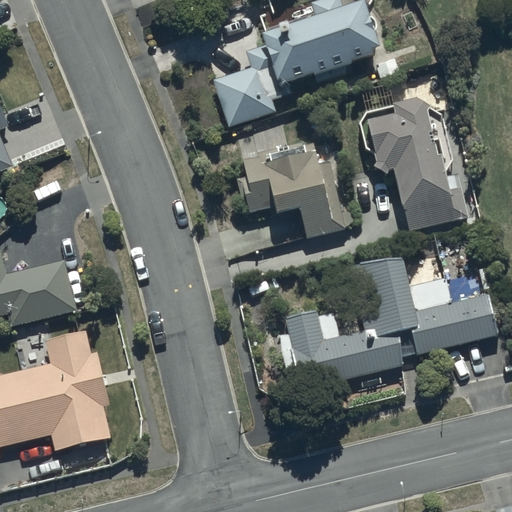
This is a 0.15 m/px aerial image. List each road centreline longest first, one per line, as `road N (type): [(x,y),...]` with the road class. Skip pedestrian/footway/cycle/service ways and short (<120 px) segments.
road 1 (residential): [(65,0),(147,197),(223,508)]
road 2 (tertiary): [(223,508),(511,439)]
